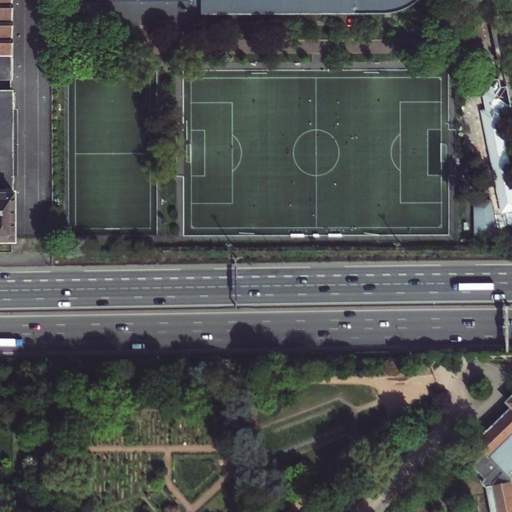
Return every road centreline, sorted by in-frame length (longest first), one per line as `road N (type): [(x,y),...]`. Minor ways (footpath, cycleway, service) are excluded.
road 1 (motorway): [(0,335),(511,328)]
road 2 (motorway): [(511,288),(0,294)]
road 3 (residential): [(366,511),(469,405)]
